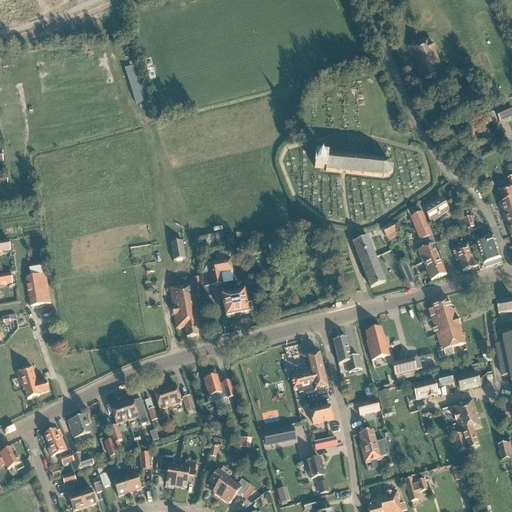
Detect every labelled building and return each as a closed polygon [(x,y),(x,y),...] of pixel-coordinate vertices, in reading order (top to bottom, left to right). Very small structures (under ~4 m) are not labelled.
[(431,67),(439,64),(429,38),(414,44),(413,42),(410,44),(411,46),(407,47),(418,74),(422,73),(425,81),(435,77),(431,67)] [(151,60),(145,61),(150,81),(155,79),(151,60)] [(124,69),(136,105),(143,102),(145,107),(150,105),(146,92),(143,93),(134,66),(124,69)] [(511,118),(511,111),(511,108),(496,115),(500,124),(511,118)] [(491,115),(477,120),(480,128),(495,122),(491,115)] [(316,157),(314,169),(326,170),(326,172),(383,178),(386,178),(388,177),(390,175),(392,173),(392,170),(392,168),(391,165),(390,164),(387,162),(385,161),(328,155),(327,158),(316,157)] [(511,186),(498,192),(502,203),(499,204),(499,205),(503,216),(511,212),(511,186)] [(447,211),(443,202),(425,211),(430,221),(440,217),(440,216),(447,211)] [(419,207),(407,212),(410,220),(420,243),(420,242),(422,242),(424,249),(418,251),(423,264),(424,264),(431,282),(446,276),(439,258),(438,258),(433,245),(435,245),(419,207)] [(511,212),(503,216),(507,227),(511,225),(511,212)] [(474,228),(471,217),(462,220),(466,230),(474,228)] [(398,237),(396,233),(391,225),(381,230),(388,242),(398,237)] [(501,260),(492,235),(487,236),(485,231),(481,232),(480,229),(471,232),(474,241),(475,241),(483,266),(501,260)] [(213,236),(205,238),(207,248),(215,247),(213,236)] [(367,238),(352,244),(370,290),(385,284),(367,238)] [(434,242),(436,245),(437,249),(445,246),(442,239),(434,242)] [(9,242),(0,243),(0,253),(10,251),(9,242)] [(173,262),(185,260),(182,243),(170,245),(173,262)] [(462,272),(478,267),(474,257),(473,258),(468,245),(467,245),(467,244),(466,245),(454,250),(453,248),(451,248),(452,250),(451,251),(455,262),(459,261),(462,272)] [(209,274),(202,275),(205,288),(211,287),(211,288),(222,285),(220,275),(232,272),(230,260),(229,260),(228,253),(215,256),(216,262),(212,263),(212,265),(207,266),(209,274)] [(448,258),(442,260),(447,271),(452,269),(448,258)] [(0,287),(12,285),(10,274),(0,275),(0,287)] [(31,308),(50,305),(45,275),(26,278),(31,308)] [(187,339),(198,337),(198,333),(200,332),(199,323),(199,322),(193,285),(169,289),(176,331),(185,329),(187,339)] [(253,313),(251,305),(246,306),(244,294),(222,299),(226,320),(248,315),(248,314),(253,313)] [(448,300),(431,305),(433,310),(428,312),(430,318),(431,318),(441,353),(443,352),(445,357),(453,355),(451,350),(465,345),(455,311),(451,312),(448,300)] [(511,301),(508,302),(508,300),(495,302),(498,316),(511,313),(511,301)] [(367,342),(372,361),(390,356),(387,348),(386,348),(385,344),(386,344),(385,338),(384,337),(381,328),(365,333),(368,341),(367,342)] [(511,337),(503,339),(504,345),(496,347),(502,377),(510,375),(511,382),(511,337)] [(333,342),(339,366),(349,363),(350,368),(347,368),(348,375),(361,371),(358,357),(351,359),(346,339),(333,342)] [(491,362),(485,342),(479,344),(484,364),(491,362)] [(308,407),(323,403),(329,402),(327,393),(324,393),(323,391),(328,390),(319,354),(306,358),(310,376),(292,381),(290,381),(293,392),(298,391),(299,395),(303,394),(306,408),(308,407)] [(405,362),(393,365),(395,377),(397,383),(415,378),(414,372),(415,372),(412,360),(410,361),(410,362),(405,363),(405,362)] [(39,396),(49,393),(45,380),(35,383),(31,370),(19,374),(27,401),(39,397),(39,396)] [(461,392),(481,386),(478,374),(467,377),(466,373),(457,376),(461,392)] [(454,385),(450,374),(437,377),(440,389),(454,385)] [(219,386),(217,378),(204,381),(209,398),(206,398),(208,405),(227,400),(234,398),(230,383),(219,386)] [(412,386),(407,387),(410,403),(416,401),(438,396),(435,381),(412,386)] [(164,390),(170,408),(182,405),(176,387),(164,390)] [(159,412),(170,408),(164,390),(153,394),(159,412)] [(379,397),(378,397),(382,412),(391,409),(393,409),(388,391),(378,393),(379,397)] [(194,409),(190,397),(182,400),(186,411),(194,409)] [(121,405),(127,423),(139,419),(133,401),(121,405)] [(357,406),(360,418),(380,413),(376,401),(357,406)] [(482,429),(472,401),(451,408),(460,435),(453,437),(458,453),(466,450),(467,452),(479,448),(473,432),(482,429)] [(149,417),(143,402),(137,404),(142,420),(149,417)] [(323,403),(308,407),(313,427),(333,422),(330,407),(324,408),(323,403)] [(116,427),(127,423),(121,405),(110,408),(116,427)] [(503,407),(507,423),(511,422),(511,412),(511,406),(503,407)] [(158,421),(154,409),(148,411),(152,423),(158,421)] [(90,435),(85,417),(67,423),(73,441),(90,435)] [(121,442),(116,427),(109,429),(117,453),(121,451),(118,443),(121,442)] [(263,435),(266,447),(295,440),(293,429),(263,435)] [(50,451),(48,452),(51,459),(60,455),(62,460),(60,460),(63,467),(74,462),(71,456),(68,457),(66,453),(67,452),(61,439),(59,440),(55,431),(44,436),(50,451)] [(373,431),(359,435),(361,443),(360,444),(365,464),(382,460),(381,458),(388,456),(385,442),(378,444),(378,443),(376,444),(373,431)] [(241,449),(249,450),(251,441),(242,439),(241,449)] [(314,444),(315,452),(337,447),(335,439),(330,440),(314,444)] [(111,441),(105,444),(110,459),(117,457),(111,441)] [(510,460),(506,444),(497,446),(501,462),(510,460)] [(17,460),(12,450),(0,455),(8,472),(16,469),(18,473),(24,470),(18,459),(17,460)] [(82,461),(80,455),(73,458),(77,472),(94,466),(91,458),(82,461)] [(151,471),(149,455),(140,455),(141,472),(151,471)] [(176,489),(179,468),(173,467),(174,460),(161,459),(159,473),(167,474),(166,486),(167,486),(167,488),(176,489)] [(326,483),(324,477),(323,472),(320,460),(306,463),(307,466),(310,481),(319,479),(321,485),(326,483)] [(179,468),(176,489),(184,491),(185,489),(186,489),(188,477),(194,478),(196,464),(186,462),(185,469),(179,468)] [(220,501),(233,483),(228,480),(232,474),(223,468),(220,473),(218,471),(209,483),(216,488),(213,494),(214,495),(213,496),(220,501)] [(465,480),(462,468),(452,471),(455,483),(465,480)] [(122,472),(130,495),(141,491),(136,476),(129,478),(126,470),(122,472)] [(118,499),(130,495),(122,472),(118,473),(120,481),(113,483),(118,499)] [(76,483),(74,474),(62,478),(64,486),(76,483)] [(103,476),(99,478),(103,489),(110,487),(106,475),(103,476)] [(424,481),(415,483),(412,484),(411,479),(404,482),(411,503),(418,501),(416,495),(427,491),(424,481)] [(233,483),(220,501),(227,506),(228,505),(230,506),(237,496),(242,499),(250,487),(241,481),(237,487),(233,483)] [(326,483),(321,485),(317,486),(319,496),(328,494),(327,488),(326,483)] [(99,484),(94,486),(97,495),(102,493),(99,484)] [(77,486),(85,509),(96,506),(91,490),(84,493),(81,485),(77,486)] [(72,511),(76,511),(85,509),(77,486),(73,488),(76,495),(68,498),(72,511)] [(367,511),(405,511),(406,511),(404,505),(401,506),(396,492),(369,500),(372,509),(367,510),(367,511)] [(283,495),(278,496),(280,505),(286,503),(287,503),(285,497),(283,495)] [(307,511),(317,509),(314,501),(302,504),(304,511),(307,511)]
